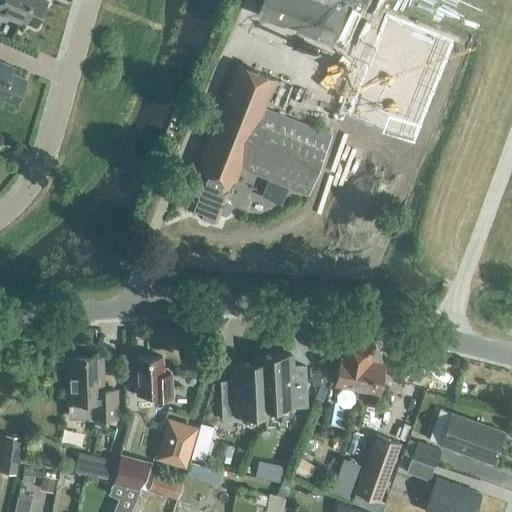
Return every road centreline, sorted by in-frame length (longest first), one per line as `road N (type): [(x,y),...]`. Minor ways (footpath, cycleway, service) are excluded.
road 1 (residential): [(0,315),(322,317),(511,357)]
road 2 (residential): [(92,0),(41,146),(0,217)]
